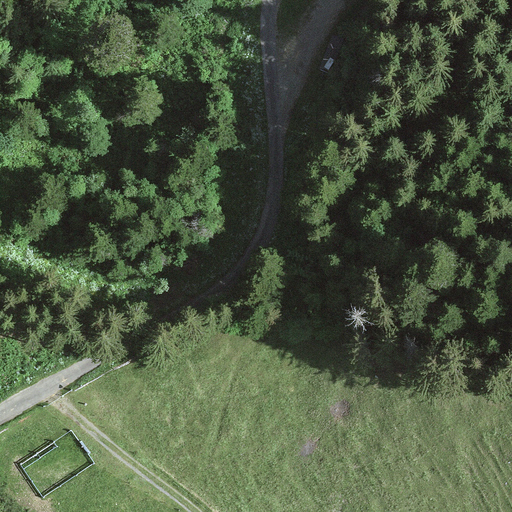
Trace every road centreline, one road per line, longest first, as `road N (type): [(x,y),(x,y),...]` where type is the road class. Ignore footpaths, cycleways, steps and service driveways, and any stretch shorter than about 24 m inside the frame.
road 1 (unclassified): [(271,0),(277,195),(248,273),(209,306),(0,414)]
road 2 (track): [(45,388),(193,511)]
